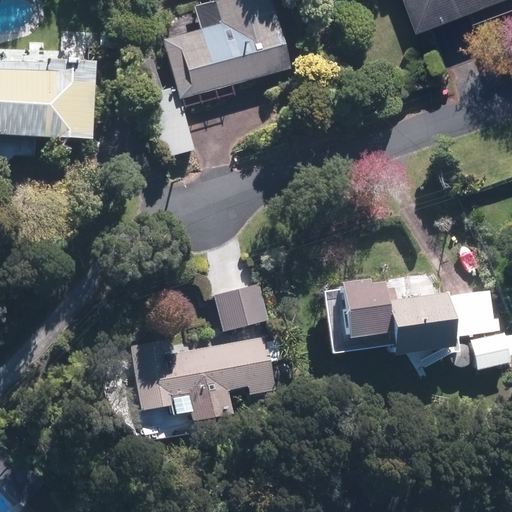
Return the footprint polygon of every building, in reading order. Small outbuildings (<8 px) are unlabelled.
[(158,37),(174,98),(287,67),(268,0),(206,0),(190,5),(196,28),(158,37)] [(417,0),(427,26),(495,0),(417,0)] [(170,119),(149,54),(127,61),(148,126),(170,119)] [(0,133),(84,137),(88,59),(39,57),(38,70),(0,68),(0,133)] [(385,352),(447,344),(440,290),(391,297),(389,286),(376,287),(375,279),(361,281),(361,276),(332,280),(339,335),(382,329),(385,352)] [(255,282),(210,294),(219,331),(263,320),(255,282)] [(449,335),(491,330),(486,289),(444,294),(449,335)] [(506,362),(500,331),(465,338),(471,369),(506,362)] [(262,340),(261,335),(168,352),(165,337),(126,344),(138,408),(167,402),(165,394),(181,391),(186,419),(226,411),(221,389),(242,385),(243,393),(271,388),(266,361),(280,358),(276,338),(262,340)] [(11,420),(0,431),(0,481),(20,500),(56,462),(11,420)]
